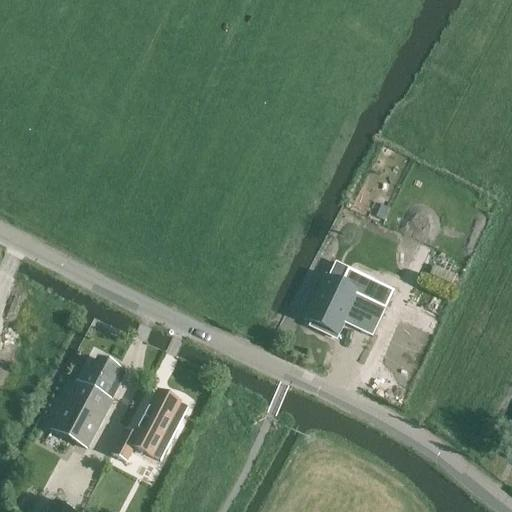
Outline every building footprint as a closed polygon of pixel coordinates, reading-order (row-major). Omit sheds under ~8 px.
[(363,341),(385,298),(365,288),(343,331),(363,341)] [(325,336),(342,304),(330,297),(327,302),(319,297),(304,326),(325,336)] [(87,451),(127,376),(98,360),(84,388),(91,391),(88,397),(74,389),(51,432),(87,451)] [(135,449),(143,453),(160,463),(187,410),(158,394),(137,437),(125,431),(112,456),(127,464),(135,449)] [(50,511),(73,511),(56,502),(50,511)]
